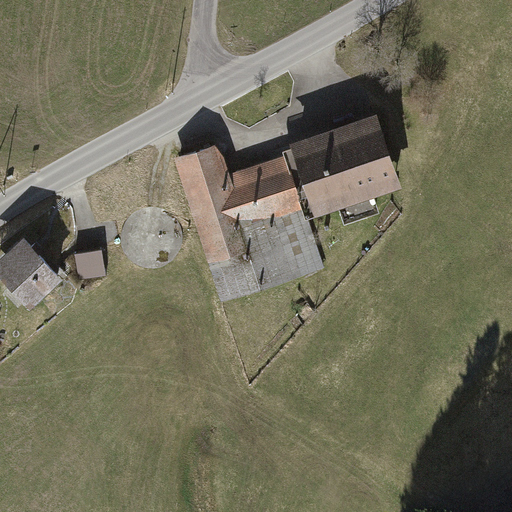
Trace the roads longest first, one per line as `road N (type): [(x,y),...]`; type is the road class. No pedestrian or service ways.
road 1 (tertiary): [(206,101),(0,215)]
road 2 (tertiary): [(393,0),(206,101)]
